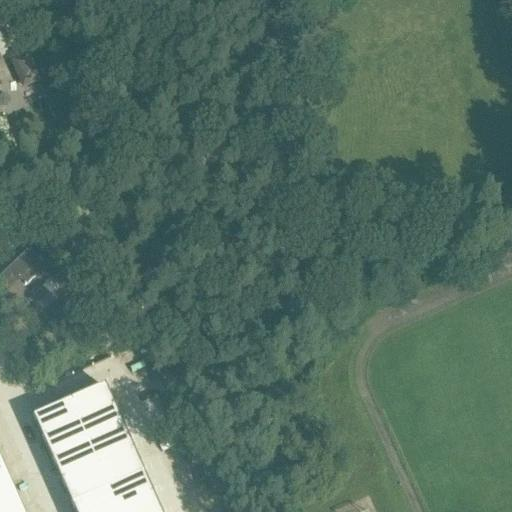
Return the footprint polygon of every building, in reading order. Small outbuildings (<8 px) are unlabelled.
[(24,89),(38,83),(27,58),(13,64),(24,89)] [(55,269),(36,250),(30,256),(28,254),(0,280),(0,293),(17,311),(51,278),(49,275),(55,269)] [(157,294),(126,310),(137,331),(147,325),(152,337),(173,329),(157,294)] [(105,389),(68,405),(78,428),(114,412),(105,389)] [(68,405),(31,421),(41,444),(78,428),(68,405)] [(114,412),(78,428),(88,450),(124,434),(114,412)] [(78,428),(41,444),(51,466),(88,450),(78,428)] [(124,434),(88,450),(97,472),(134,456),(124,434)] [(88,450),(51,466),(61,488),(97,472),(88,450)] [(134,456),(97,472),(107,494),(144,478),(134,456)] [(0,464),(0,488),(9,485),(0,464)] [(97,472),(61,488),(70,510),(107,494),(97,472)] [(144,478),(107,494),(114,511),(125,511),(153,500),(144,478)] [(9,485),(0,488),(0,511),(5,511),(19,507),(9,485)] [(114,511),(107,494),(70,510),(71,511),(114,511)] [(158,511),(153,500),(125,511),(158,511)]
